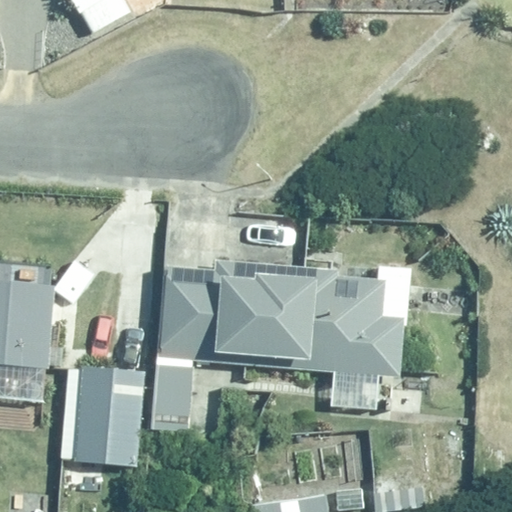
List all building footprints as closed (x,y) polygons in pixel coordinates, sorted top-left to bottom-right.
[(66,0),(90,37),(130,12),(122,0),(66,0)] [(215,435),(218,400),(191,398),(193,364),(329,376),(326,410),(375,413),(377,379),(400,380),(409,267),(375,265),(374,275),(230,265),(236,186),(167,181),(149,430),(215,435)] [(0,368),(52,374),(60,290),(0,283),(0,368)] [(143,374),(78,369),(72,462),(137,466),(143,374)] [(477,500),(470,436),(448,438),(453,479),(432,481),(434,505),(477,500)]
